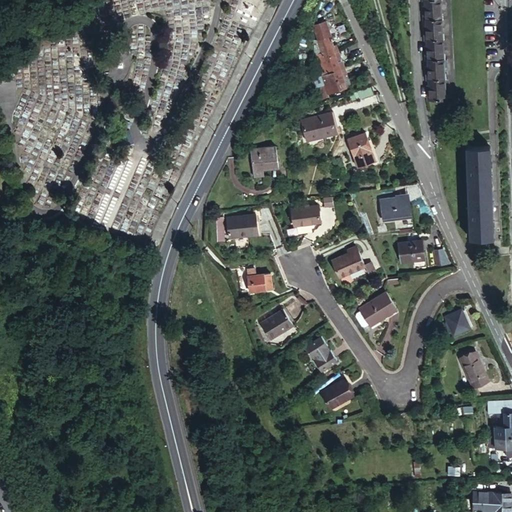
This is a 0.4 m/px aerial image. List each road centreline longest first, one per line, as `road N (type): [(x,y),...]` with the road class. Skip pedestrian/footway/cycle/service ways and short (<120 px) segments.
road 1 (secondary): [(192,511),(159,377),(159,291),(175,234),(292,0)]
road 2 (residential): [(468,276),(427,299),(403,380),(391,389),(378,384),(297,267)]
road 3 (residential): [(345,0),(421,172)]
road 4 (residential): [(411,0),(421,172)]
